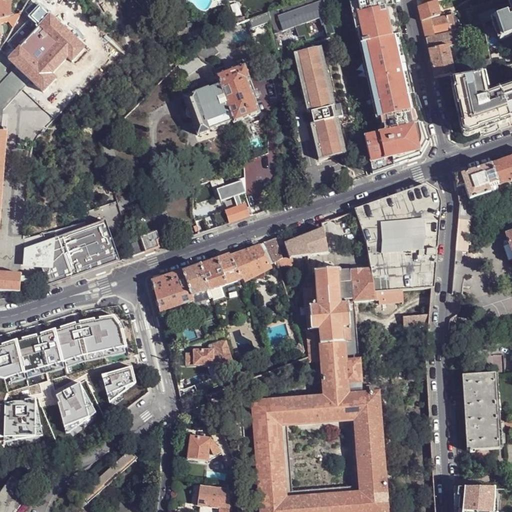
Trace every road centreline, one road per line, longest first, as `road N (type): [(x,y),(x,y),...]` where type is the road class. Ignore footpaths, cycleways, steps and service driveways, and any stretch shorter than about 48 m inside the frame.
road 1 (residential): [(446,511),(438,348),(451,213),(444,166)]
road 2 (residential): [(444,166),(134,275)]
road 3 (residential): [(444,166),(406,0)]
road 4 (residential): [(165,400),(137,285)]
